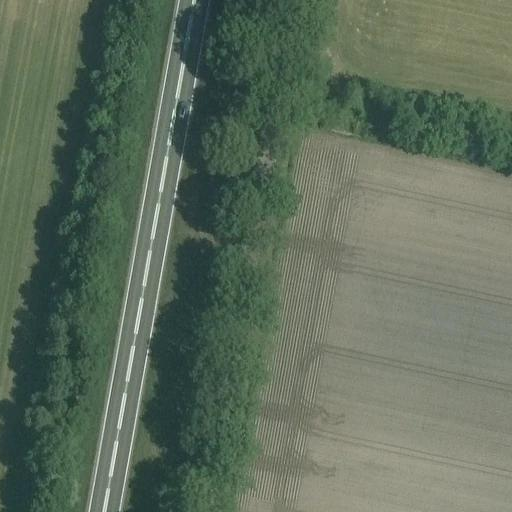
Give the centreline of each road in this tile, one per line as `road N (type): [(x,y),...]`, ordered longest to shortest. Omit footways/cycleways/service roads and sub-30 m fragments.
road 1 (unclassified): [(203,511),(296,0)]
road 2 (trunk): [(104,511),(194,0)]
